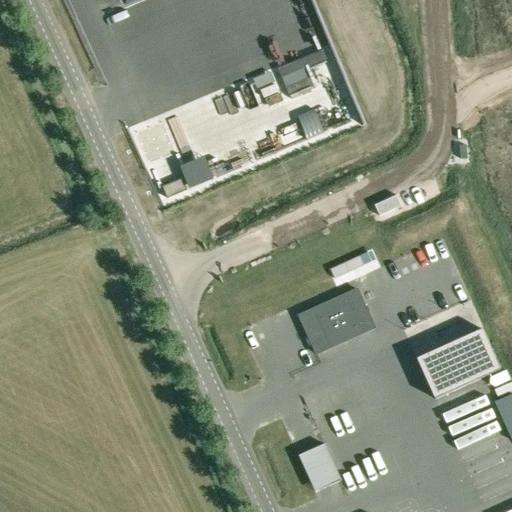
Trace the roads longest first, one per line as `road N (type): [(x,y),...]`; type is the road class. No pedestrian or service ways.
road 1 (residential): [(164,282),(426,166),(439,139),(433,0)]
road 2 (tertiary): [(164,282),(35,0)]
road 3 (tertiary): [(269,511),(164,282)]
